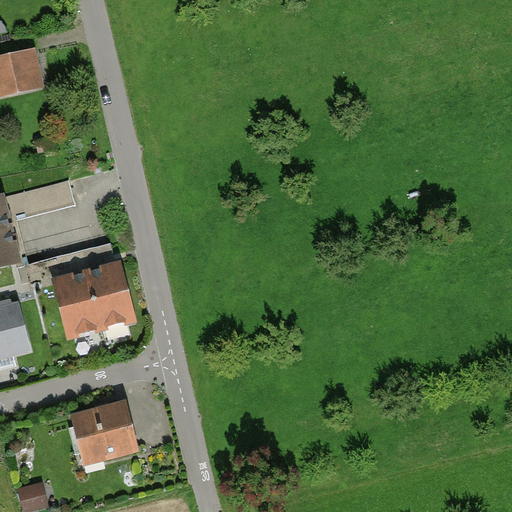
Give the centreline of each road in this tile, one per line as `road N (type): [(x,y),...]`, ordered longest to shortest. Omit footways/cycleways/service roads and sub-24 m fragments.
road 1 (residential): [(169,363),(92,0)]
road 2 (residential): [(0,406),(169,363)]
road 3 (residential): [(211,511),(169,363)]
